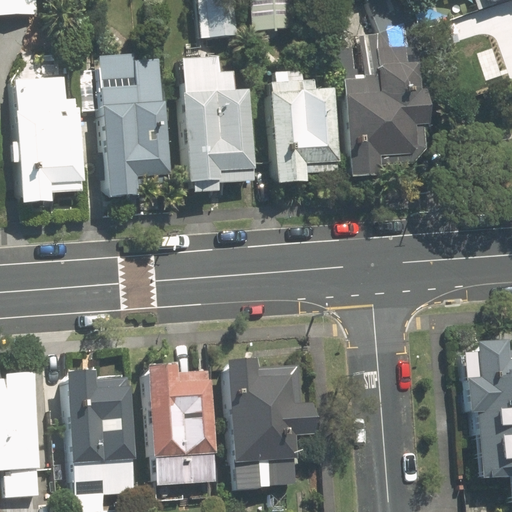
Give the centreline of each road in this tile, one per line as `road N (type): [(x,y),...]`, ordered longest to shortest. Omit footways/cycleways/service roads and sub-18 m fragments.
road 1 (tertiary): [(372,264),(0,292)]
road 2 (residential): [(372,264),(389,511)]
road 3 (tertiary): [(511,254),(372,264)]
